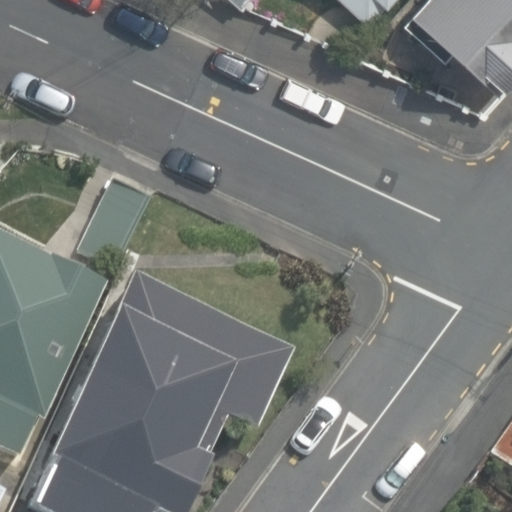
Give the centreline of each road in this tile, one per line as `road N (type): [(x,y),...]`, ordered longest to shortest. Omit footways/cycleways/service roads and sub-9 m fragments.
road 1 (residential): [(0,10),(511,241)]
road 2 (residential): [(511,246),(313,511)]
